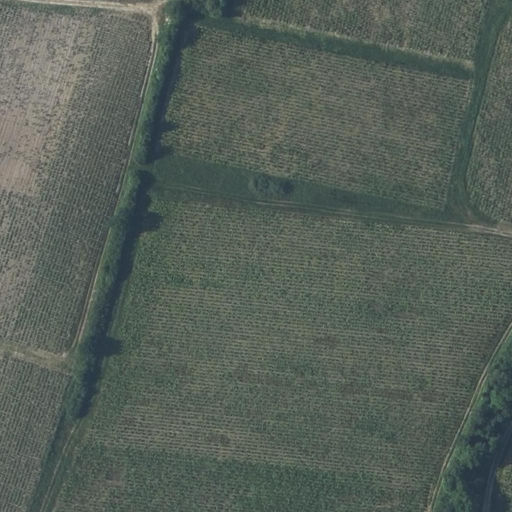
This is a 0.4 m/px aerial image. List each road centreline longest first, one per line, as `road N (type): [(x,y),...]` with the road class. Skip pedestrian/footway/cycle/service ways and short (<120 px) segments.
road 1 (track): [(0,349),(63,363),(109,224),(161,4)]
road 2 (track): [(432,511),(444,466),(511,334)]
road 3 (track): [(27,0),(161,4)]
